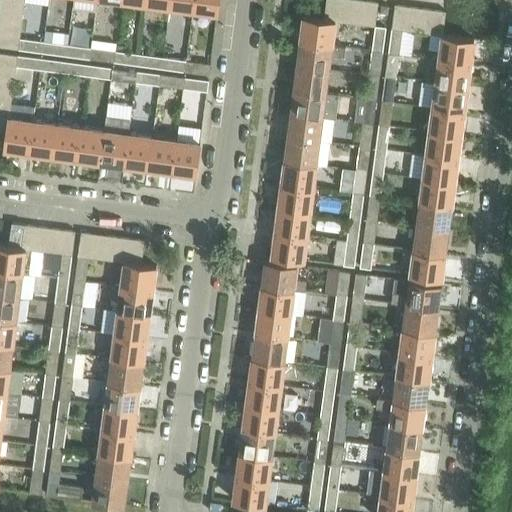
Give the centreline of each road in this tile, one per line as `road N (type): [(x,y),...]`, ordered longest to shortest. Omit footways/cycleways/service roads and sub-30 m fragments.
road 1 (residential): [(511,92),(457,511)]
road 2 (residential): [(167,511),(210,213)]
road 3 (residential): [(210,213),(220,188),(243,0)]
road 4 (residential): [(210,213),(0,187)]
